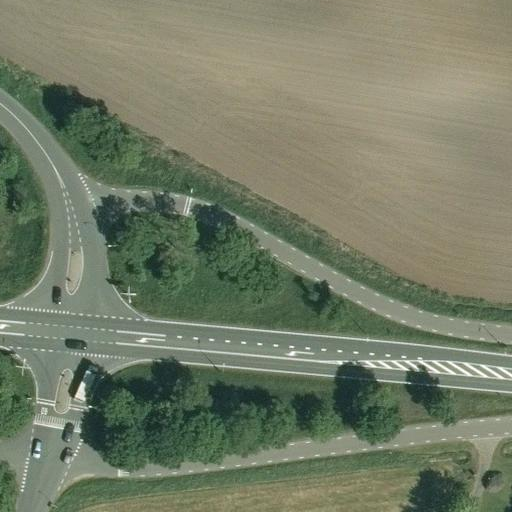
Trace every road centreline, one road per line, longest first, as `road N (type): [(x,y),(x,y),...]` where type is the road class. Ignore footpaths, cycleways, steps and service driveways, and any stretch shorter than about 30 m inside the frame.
road 1 (unclassified): [(511,427),(140,472),(47,462)]
road 2 (unclassified): [(511,337),(462,331),(370,301),(196,211),(164,202),(75,203)]
road 3 (primary): [(511,375),(68,334)]
road 4 (tertiary): [(68,334),(75,203)]
road 5 (tertiary): [(47,462),(68,334)]
road 6 (tertiary): [(75,203),(33,138),(0,105)]
